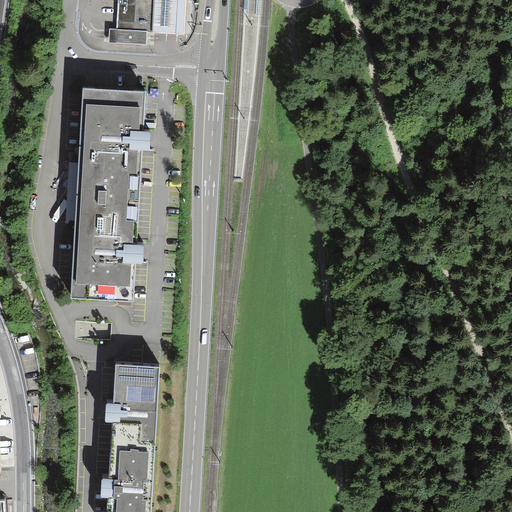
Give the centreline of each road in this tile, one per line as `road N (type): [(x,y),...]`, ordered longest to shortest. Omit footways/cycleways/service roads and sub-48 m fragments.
road 1 (track): [(343,511),(327,295),(288,0)]
road 2 (primary): [(218,0),(190,511)]
road 3 (track): [(511,430),(398,157),(345,0)]
road 4 (unclassified): [(0,335),(18,399),(23,511)]
